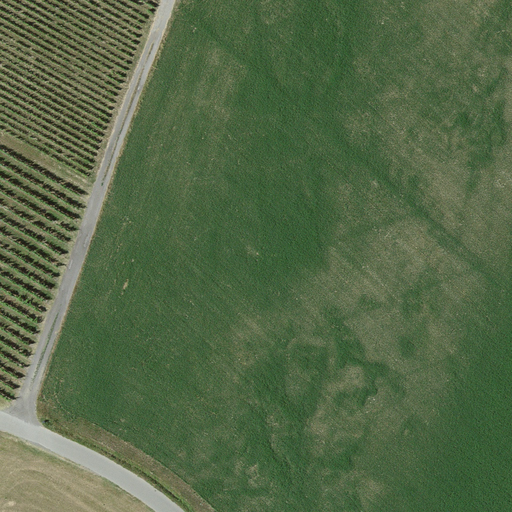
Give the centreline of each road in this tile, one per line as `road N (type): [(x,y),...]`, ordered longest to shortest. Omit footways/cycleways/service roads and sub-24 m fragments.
road 1 (track): [(168,0),(18,428)]
road 2 (unclassified): [(0,421),(84,455),(171,511)]
